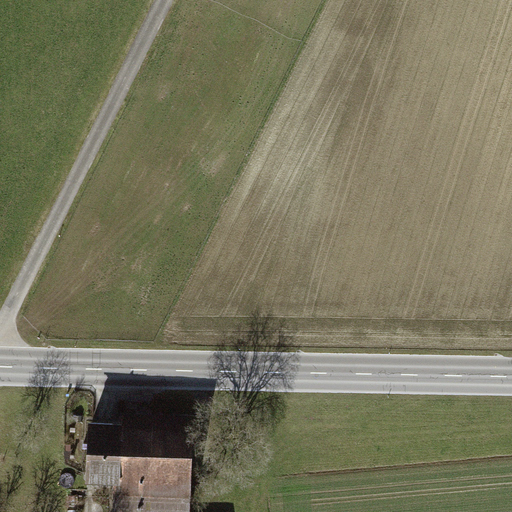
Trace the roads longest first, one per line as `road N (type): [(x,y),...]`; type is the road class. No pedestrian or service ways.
road 1 (tertiary): [(0,368),(511,377)]
road 2 (residential): [(0,327),(175,0)]
